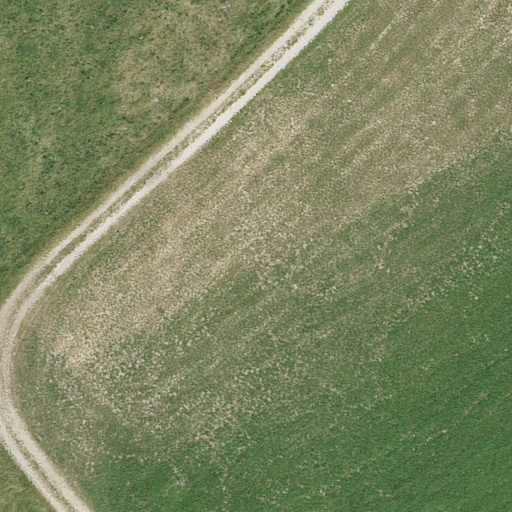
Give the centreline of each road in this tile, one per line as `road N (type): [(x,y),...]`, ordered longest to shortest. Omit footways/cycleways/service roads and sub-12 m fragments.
road 1 (track): [(0,362),(9,316),(38,271),(169,162),(330,0)]
road 2 (track): [(77,511),(15,438),(0,379)]
